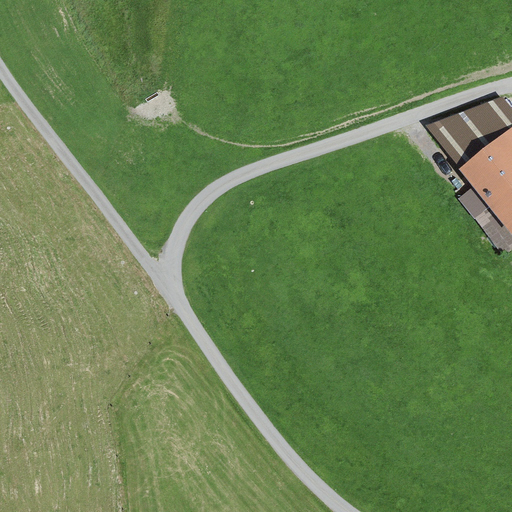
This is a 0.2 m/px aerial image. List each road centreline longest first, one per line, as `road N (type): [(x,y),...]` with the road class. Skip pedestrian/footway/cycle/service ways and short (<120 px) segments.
road 1 (unclassified): [(347,511),(258,419),(176,300),(177,242),(202,201),(254,170),(511,85)]
road 2 (track): [(176,300),(0,68)]
